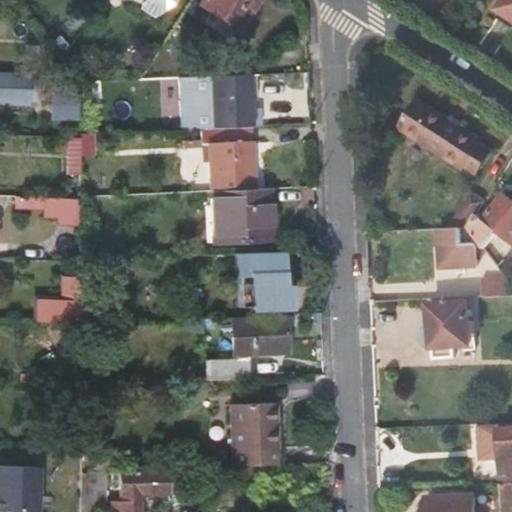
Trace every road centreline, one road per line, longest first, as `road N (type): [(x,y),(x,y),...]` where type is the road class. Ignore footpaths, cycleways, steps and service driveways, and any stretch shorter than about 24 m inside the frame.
road 1 (residential): [(331,0),(356,511)]
road 2 (residential): [(511,100),(356,0)]
